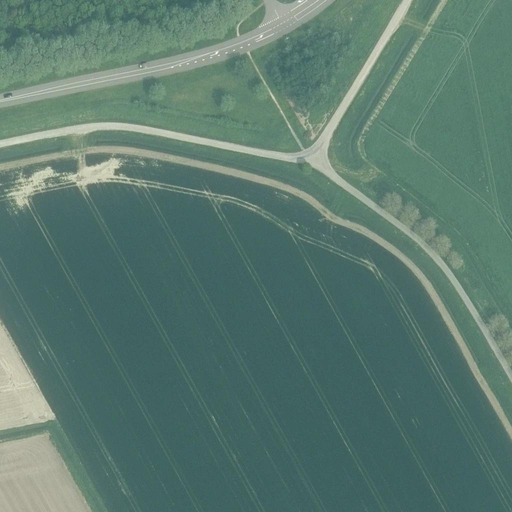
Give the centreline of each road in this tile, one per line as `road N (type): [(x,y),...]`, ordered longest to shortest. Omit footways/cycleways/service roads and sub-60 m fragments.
road 1 (unclassified): [(0,144),(112,126),(311,159)]
road 2 (unclassified): [(311,159),(434,258),(511,386)]
road 3 (tertiary): [(0,101),(211,55),(283,26)]
road 4 (unclassified): [(311,159),(407,0)]
